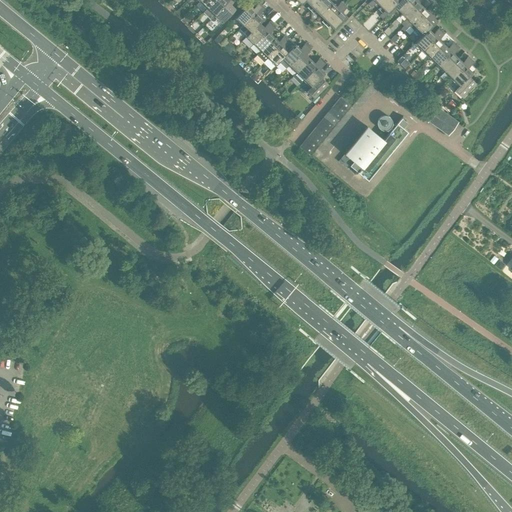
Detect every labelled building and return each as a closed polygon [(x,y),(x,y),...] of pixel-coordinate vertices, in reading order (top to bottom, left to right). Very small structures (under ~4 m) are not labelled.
[(207,9),(215,0),(200,0),(199,2),(207,9)] [(210,19),(214,16),(229,0),(215,0),(207,9),(203,12),(210,19)] [(221,23),(235,9),(231,4),(235,0),(229,0),(214,16),(221,23)] [(309,10),(319,0),(305,0),(301,4),(301,5),(305,1),(310,5),(307,8),(309,10)] [(319,15),(332,2),(329,0),(319,0),(309,10),(312,13),(315,10),(319,15)] [(400,0),(371,0),(367,4),(371,7),(374,4),(383,12),(379,15),(383,18),(389,12),(389,11),(400,0)] [(404,26),(422,6),(418,2),(419,0),(420,1),(421,0),(400,0),(389,11),(389,12),(392,14),(395,11),(404,20),(401,23),(404,26)] [(324,24),(344,4),(341,1),(336,6),(332,2),(319,15),(324,19),(322,22),(324,24)] [(242,26),(262,5),(259,2),(253,9),(248,4),(234,18),(242,26)] [(334,29),(346,17),(342,12),(347,7),(344,4),(324,24),(327,27),(329,24),(334,29)] [(259,23),(260,23),(264,19),(259,14),(265,8),(262,5),(242,26),(239,29),(246,35),(247,36),(259,23)] [(429,30),(437,21),(432,16),(434,14),(435,16),(439,12),(432,5),(428,9),(429,10),(427,11),(422,6),(404,26),(407,29),(410,25),(418,34),(413,40),(415,42),(418,40),(429,29),(429,30)] [(253,44),(273,24),(270,21),(264,27),(260,23),(259,23),(247,36),(246,35),(245,37),(253,44)] [(260,51),(274,37),(270,33),(276,27),(273,24),(253,44),(260,51)] [(422,51),(442,30),(439,27),(433,34),(429,30),(429,29),(418,40),(415,42),(414,43),(422,51)] [(429,58),(443,44),(439,39),(445,33),(442,30),(422,51),(429,58)] [(264,62),(267,58),(287,38),(284,35),(278,41),(274,37),(260,51),(256,55),(264,62)] [(278,61),(288,51),(284,47),(290,41),(287,38),(267,58),(275,66),(279,62),(278,61)] [(289,66),(308,45),(306,42),(300,49),(295,44),(288,51),(278,61),(279,62),(286,68),(289,66)] [(436,65),(456,45),(453,42),(448,48),(443,44),(429,58),(436,65)] [(296,73),(310,59),(305,54),(311,48),(308,45),(289,66),(296,73)] [(444,72),(458,58),(453,54),(459,47),(456,45),(436,65),(444,72)] [(451,79),(471,59),(468,56),(462,62),(458,58),(444,72),(451,79)] [(303,80),(323,60),(320,57),(314,63),(310,59),(296,73),(292,77),(300,84),(303,80)] [(458,86),(472,72),(468,68),(474,62),(471,59),(451,79),(458,86)] [(328,84),(321,77),(325,73),(324,73),(320,69),(326,63),(323,60),(303,80),(310,87),(306,91),(314,99),(328,84)] [(462,98),(476,84),(469,76),(473,72),(472,72),(458,86),(454,90),(462,98)] [(351,106),(340,97),(336,102),(347,111),(351,106)] [(449,111),(455,104),(451,100),(444,107),(449,111)] [(347,111),(336,102),(332,107),(342,116),(347,111)] [(342,116),(332,107),(328,112),(338,121),(342,116)] [(458,122),(438,108),(428,121),(448,135),(458,122)] [(338,121),(328,112),(323,117),(334,126),(338,121)] [(368,181),(408,132),(402,128),(406,123),(401,119),(403,116),(396,125),(392,124),(391,119),(387,116),(382,116),(378,119),(377,123),(377,126),(379,128),(381,130),(384,131),(387,130),(388,134),(383,140),(367,126),(345,153),(354,161),(350,166),(357,172),(354,175),(355,175),(358,172),(368,181)] [(334,126),(323,117),(319,122),(330,131),(334,126)] [(330,131),(319,122),(315,127),(326,136),(330,131)] [(326,136),(315,127),(311,132),(322,141),(326,136)] [(322,141),(311,132),(307,137),(318,146),(322,141)] [(318,146),(307,137),(303,142),(314,150),(318,146)] [(314,150),(303,142),(299,147),(310,155),(314,150)]
